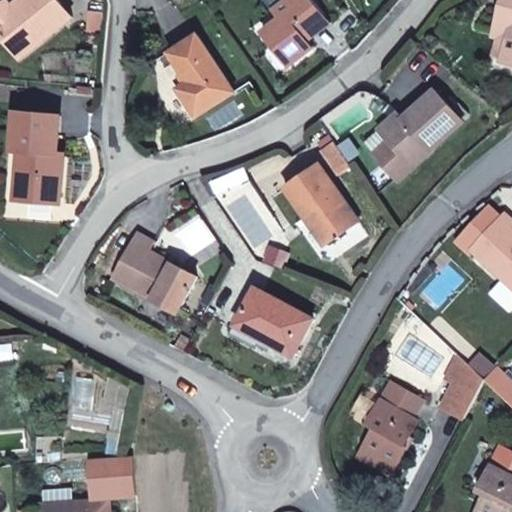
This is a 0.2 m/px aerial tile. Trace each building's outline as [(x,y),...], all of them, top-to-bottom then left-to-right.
[(0,31),(21,58),(73,17),(59,0),(21,0),(13,6),(9,1),(0,7),(0,31)] [(305,35),(328,17),(314,0),(289,0),(275,11),(282,19),(279,28),(266,37),(289,67),(315,47),(309,40),(305,35)] [(511,62),(511,0),(505,0),(497,30),(511,33),(511,34),(510,41),(504,60),(511,62)] [(99,34),(101,12),(89,11),(87,32),(99,34)] [(309,40),(332,23),(328,17),(305,35),(309,40)] [(510,41),(511,34),(511,33),(497,30),(495,37),(501,39),(510,41)] [(236,92),(199,35),(170,53),(184,74),(190,75),(192,80),(189,82),(179,89),(197,117),(236,92)] [(504,60),(510,41),(501,39),(496,58),(504,60)] [(445,68),(426,53),(420,60),(439,76),(445,68)] [(432,150),(464,121),(437,91),(405,119),(400,114),(381,130),(391,141),(398,148),(383,162),(399,180),(432,151),(432,150)] [(60,204),(65,154),(58,153),(61,116),(18,112),(14,150),(21,151),(19,179),(29,180),(27,200),(60,204)] [(353,167),(336,141),(323,150),(340,175),(353,167)] [(383,162),(398,148),(391,141),(376,155),(383,162)] [(361,221),(321,164),(286,188),(307,218),(311,215),(330,243),(361,221)] [(27,200),(29,180),(19,179),(17,199),(27,200)] [(511,218),(506,213),(472,249),(511,286),(511,218)] [(330,243),(311,215),(307,218),(326,246),(330,243)] [(198,277),(151,252),(157,242),(140,233),(135,243),(134,242),(114,278),(179,313),(198,277)] [(296,356),(316,319),(257,287),(239,321),(264,335),(262,338),(296,356)] [(264,335),(239,321),(232,335),(257,348),(262,338),(264,335)] [(466,418),(486,379),(460,354),(448,379),(456,383),(444,407),(466,418)] [(511,380),(497,366),(486,379),(511,403),(511,380)] [(406,444),(420,420),(415,418),(425,401),(392,382),(369,424),(376,428),(361,456),(394,474),(410,446),(406,444)] [(511,511),(511,452),(501,447),(479,490),(486,493),(477,511),(511,511)] [(72,502),(71,488),(42,491),(43,504),(72,502)] [(111,511),(111,499),(72,502),(43,504),(41,504),(41,511),(111,511)]
